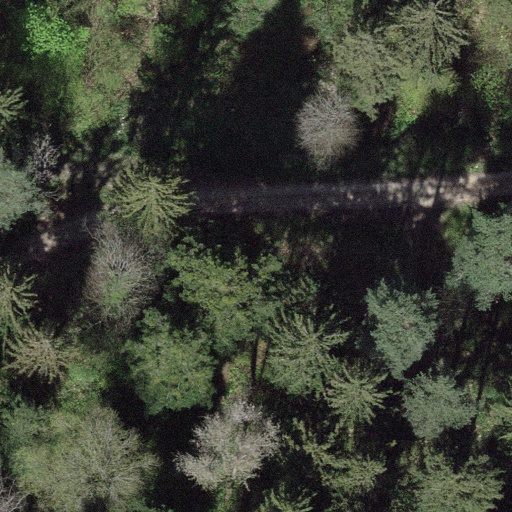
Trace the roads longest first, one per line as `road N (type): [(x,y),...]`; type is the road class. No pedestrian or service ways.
road 1 (track): [(0,215),(123,222),(289,283),(511,319)]
road 2 (track): [(511,188),(274,200),(123,222),(0,270)]
